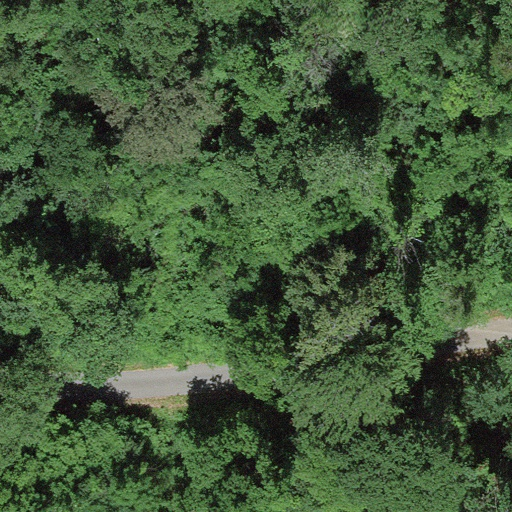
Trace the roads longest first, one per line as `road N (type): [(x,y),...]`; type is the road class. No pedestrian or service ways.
road 1 (motorway): [(0,346),(245,231),(511,123)]
road 2 (track): [(0,391),(232,382),(511,334)]
road 3 (motorway): [(136,0),(0,71)]
